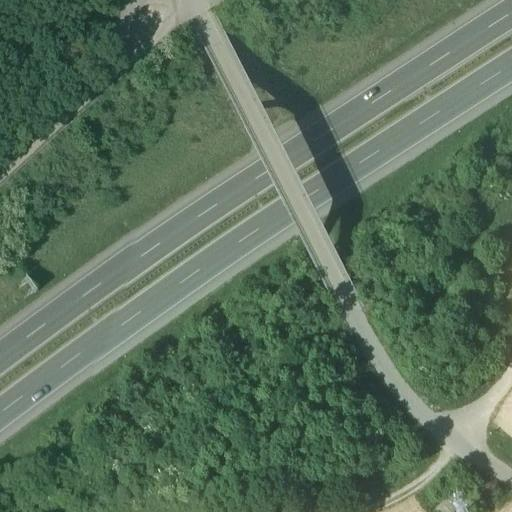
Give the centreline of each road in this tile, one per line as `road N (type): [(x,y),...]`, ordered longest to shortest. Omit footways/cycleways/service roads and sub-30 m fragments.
road 1 (motorway): [(0,442),(362,174),(511,82)]
road 2 (motorway): [(511,33),(384,112),(0,378)]
road 3 (track): [(0,179),(179,0)]
